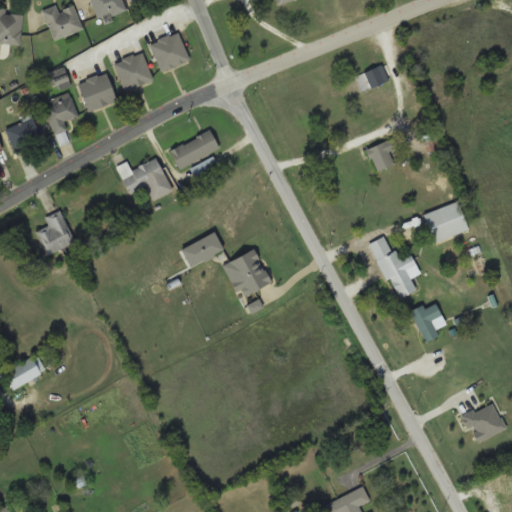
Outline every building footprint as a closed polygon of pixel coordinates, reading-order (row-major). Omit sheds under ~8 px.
[(125,10),(121,0),(91,0),(97,18),(125,10)] [(56,5),(43,10),(53,39),(82,29),(74,4),(58,9),(56,5)] [(0,8),(0,42),(20,44),(23,11),(0,8)] [(189,59),(177,31),(150,43),(161,71),(189,59)] [(114,63),(126,91),(153,79),(141,51),(114,63)] [(389,80),(382,63),(363,72),(371,88),(389,80)] [(77,84),(89,111),(116,99),(104,72),(77,84)] [(78,115),(70,92),(51,99),(53,103),(45,105),(59,145),(70,141),(63,120),(78,115)] [(6,129),(17,152),(43,140),(32,117),(6,129)] [(218,148),(209,129),(169,150),(179,169),(218,148)] [(421,135),(427,153),(441,148),(434,131),(421,135)] [(366,148),(376,171),(394,163),(389,151),(398,147),(394,136),(366,148)] [(116,166),(129,193),(146,185),(152,200),(172,191),(157,158),(130,169),(127,161),(116,166)] [(433,242),(467,231),(457,202),(423,213),(433,242)] [(47,254),(74,241),(60,209),(44,216),(49,226),(37,232),(47,254)] [(388,234),(370,242),(396,300),(414,292),(388,234)] [(426,341),(439,334),(437,329),(446,324),(432,298),(409,311),(426,341)] [(13,389),(46,372),(37,355),(4,372),(13,389)] [(495,479),(510,511),(511,511),(511,472),(511,471),(495,479)]
